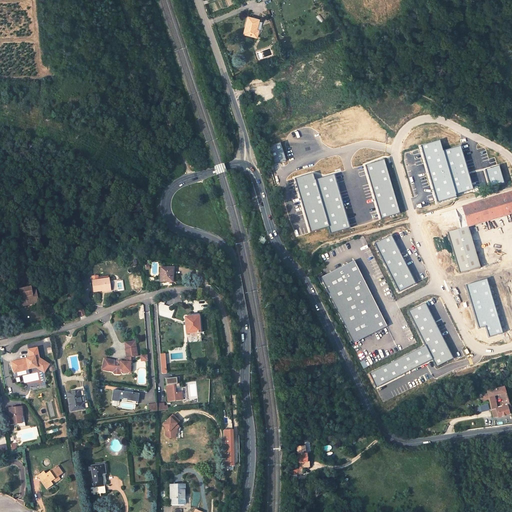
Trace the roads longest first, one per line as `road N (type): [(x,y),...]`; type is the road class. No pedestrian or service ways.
road 1 (secondary): [(511,429),(402,443),(380,428),(307,284),(276,243),(244,166)]
road 2 (unclassified): [(511,161),(440,119),(408,127),(397,153),(415,218),(471,340),(495,350),(511,345)]
road 3 (residential): [(0,341),(190,289),(217,300),(228,363),(244,378)]
road 4 (secondary): [(244,166),(182,181),(165,199),(173,223),(229,254),(245,335),(244,378)]
road 5 (track): [(190,178),(121,0)]
road 6 (unclassified): [(196,0),(243,132),(244,166)]
road 7 (secondary): [(244,378),(250,471),(241,511)]
